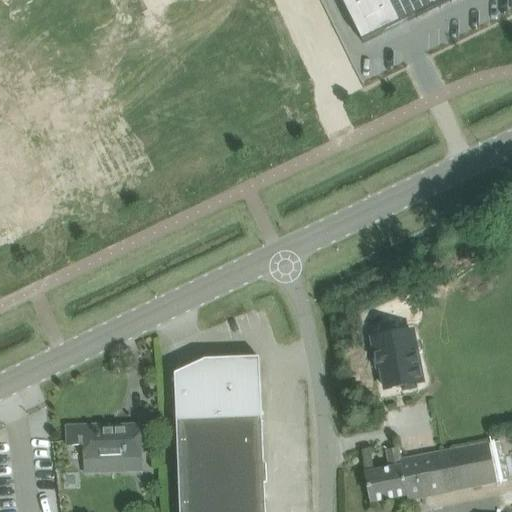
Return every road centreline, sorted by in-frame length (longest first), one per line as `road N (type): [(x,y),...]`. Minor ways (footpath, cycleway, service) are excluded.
road 1 (unclassified): [(0,384),(278,252)]
road 2 (unclassified): [(278,252),(314,351),(326,511)]
road 3 (unclassified): [(278,252),(511,140)]
